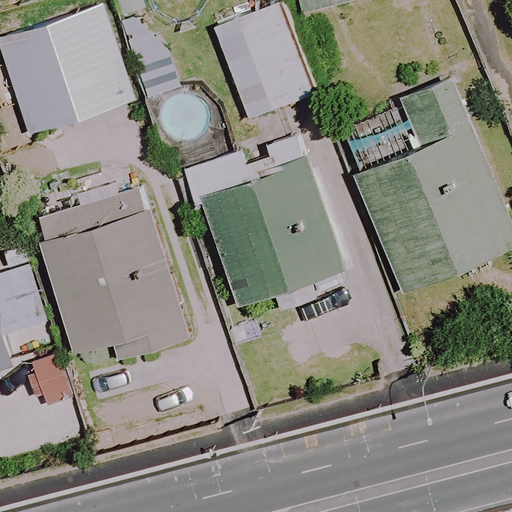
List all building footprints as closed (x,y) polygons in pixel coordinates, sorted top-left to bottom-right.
[(314,93),(281,0),(236,16),(269,109),(314,93)] [(353,0),(299,0),(304,15),(353,0)] [(133,98),(102,1),(0,33),(0,43),(29,132),(133,98)] [(413,116),(346,143),(356,168),(350,171),(398,290),(511,244),(511,230),(446,67),(400,85),(413,116)] [(242,149),(184,169),(196,206),(202,204),(235,303),(345,266),(299,129),(263,142),(267,154),(246,161),(242,149)] [(190,336),(153,206),(42,238),(74,350),(121,337),(126,355),(190,336)] [(0,368),(13,364),(4,334),(49,321),(30,255),(0,264),(0,368)] [(64,348),(38,357),(53,402),(80,393),(64,348)]
